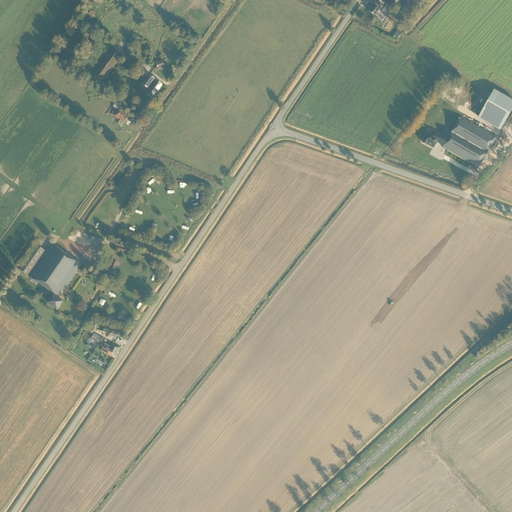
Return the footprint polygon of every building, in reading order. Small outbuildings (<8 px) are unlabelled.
[(386,3),(396,11),(404,0),(369,0),(375,4),(374,6),(374,5),(369,11),(375,16),(380,10),(378,9),(382,5),(383,6),(383,5),(385,3),(385,4),(386,3)] [(409,0),(399,13),(407,19),(420,0),(409,0)] [(387,9),(385,7),(383,5),(383,6),(379,10),(381,11),(381,12),(384,13),(387,9)] [(90,20),(95,14),(91,10),(86,17),(90,20)] [(122,55),(113,48),(92,76),(102,83),(122,55)] [(156,93),(157,91),(158,92),(163,85),(149,75),(143,84),(150,89),(146,94),(151,98),(155,93),(156,93)] [(503,125),(511,109),(511,101),(494,91),(481,112),(481,113),(482,112),(485,114),(485,115),(490,118),(490,117),(494,119),(494,120),(499,123),(499,122),(503,124),(502,125),(503,125)] [(118,110),(114,116),(119,121),(117,124),(121,127),(129,116),(119,109),(118,110)] [(485,157),(496,137),(474,125),(460,117),(451,133),(444,145),(444,146),(443,148),(446,149),(446,150),(447,151),(470,164),(468,167),(474,171),(476,172),(478,168),(481,163),(485,157)] [(434,132),(432,135),(428,133),(425,140),(424,139),(422,142),(427,145),(427,144),(433,147),(436,141),(444,145),(451,133),(447,131),(443,137),(434,132)] [(52,244),(29,277),(55,295),(54,297),(53,296),(47,303),(56,309),(62,301),(57,298),(61,292),(62,293),(82,265),(52,244)] [(45,251),(36,245),(19,269),(27,275),(45,251)] [(118,264),(113,261),(108,271),(113,273),(118,264)] [(96,333),(89,343),(93,345),(96,341),(100,344),(104,338),(96,333)] [(105,344),(101,351),(115,358),(121,348),(113,343),(110,347),(105,344)]
